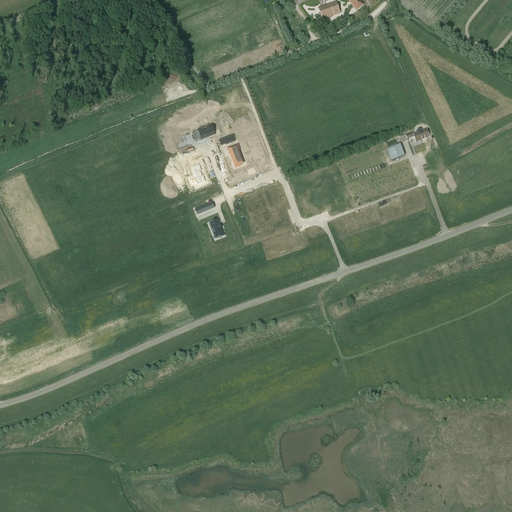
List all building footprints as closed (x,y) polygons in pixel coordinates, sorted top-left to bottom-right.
[(348,0),(356,10),(363,5),(359,0),(348,0)] [(326,6),(321,7),(318,8),(322,21),(333,17),(334,16),(340,14),(335,2),(326,5),(326,6)] [(208,129),(198,133),(201,141),(212,137),(208,129)] [(429,137),(426,129),(413,134),(412,132),(406,135),(408,139),(413,137),(416,143),(429,137)] [(259,140),(248,145),(255,163),(258,162),(266,159),(259,140)] [(391,161),(404,156),(400,144),(387,149),(391,161)] [(342,163),(346,175),(381,164),(377,152),(342,163)] [(201,168),(194,170),(197,179),(196,179),(198,184),(205,182),(206,181),(204,177),(203,177),(201,173),(202,172),(201,168)] [(314,214),(347,203),(340,183),(327,187),(325,179),(305,186),(314,214)] [(261,188),(273,227),(290,221),(278,183),(261,188)] [(302,191),(290,196),(292,201),(304,196),(302,191)] [(303,216),(310,214),(304,197),(297,199),(303,216)] [(211,203),(195,209),(197,215),(214,208),(211,203)] [(212,223),(210,224),(212,228),(216,239),(224,236),(218,221),(212,223)]
